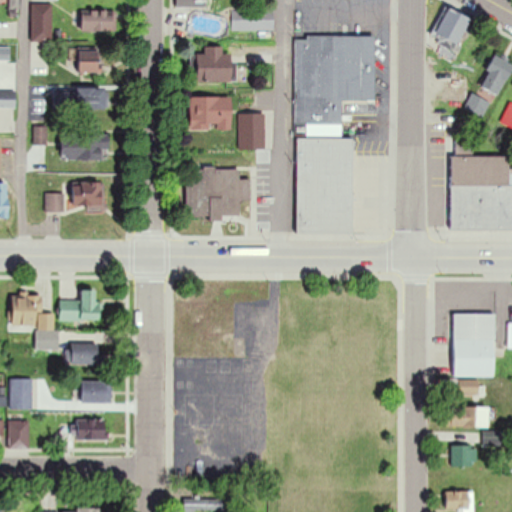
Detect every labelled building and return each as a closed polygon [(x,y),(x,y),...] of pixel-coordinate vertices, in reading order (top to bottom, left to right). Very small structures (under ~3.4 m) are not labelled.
[(30,42),(50,42),(50,2),(30,2),(30,42)] [(457,52),(474,20),(447,6),(430,37),(457,52)] [(231,30),(274,30),(274,9),(231,9),(231,30)] [(116,30),(116,10),(88,10),(88,30),(116,30)] [(375,36),(294,35),(294,124),(325,125),(325,131),(341,131),(341,101),(374,101),(375,36)] [(236,57),(223,58),(223,46),(203,46),(204,54),(196,54),(197,82),(236,81),(236,57)] [(77,50),(77,73),(97,73),(97,50),(77,50)] [(480,85),(498,95),(511,69),(511,63),(496,55),(480,85)] [(108,110),(108,87),(75,87),(75,110),(108,110)] [(14,91),(0,90),(0,106),(14,107),(14,91)] [(231,96),(189,96),(189,130),(231,130),(231,96)] [(264,149),(264,114),(238,114),(238,149),(264,149)] [(103,150),(109,150),(109,134),(61,133),(61,160),(103,161),(103,150)] [(352,138),(297,138),(297,232),(329,232),(329,186),(352,186),(352,138)] [(452,156),(451,229),(511,229),(511,168),(509,168),(509,156),(452,156)] [(248,180),(239,180),(239,169),(185,169),(186,219),(240,219),(240,200),(248,200),(248,180)] [(104,181),(72,183),(73,211),(105,209),(104,181)] [(44,194),(44,212),(64,212),(64,194),(44,194)] [(60,321),(99,321),(99,290),(80,290),(80,298),(60,298),(60,321)] [(12,294),(12,326),(37,325),(37,330),(53,330),(53,313),(41,313),(41,294),(12,294)] [(380,511),(378,296),(281,297),(281,359),(287,359),(287,368),(274,368),(275,511),(380,511)] [(454,377),(495,377),(495,313),(454,313),(454,377)] [(99,343),(72,343),(72,364),(99,364),(99,343)] [(31,409),(31,378),(10,378),(10,409),(31,409)] [(459,396),(479,396),(479,379),(459,379),(459,396)] [(111,402),(111,381),(81,381),(81,402),(111,402)] [(451,428),(489,428),(489,406),(451,406),(451,428)] [(107,419),(75,419),(75,441),(107,441),(107,419)] [(30,420),(9,420),(9,448),(30,448),(30,420)] [(451,445),(451,466),(476,466),(476,445),(451,445)] [(472,491),(445,491),(445,508),(472,508),(472,491)] [(184,499),(184,511),(219,511),(219,499),(184,499)]
